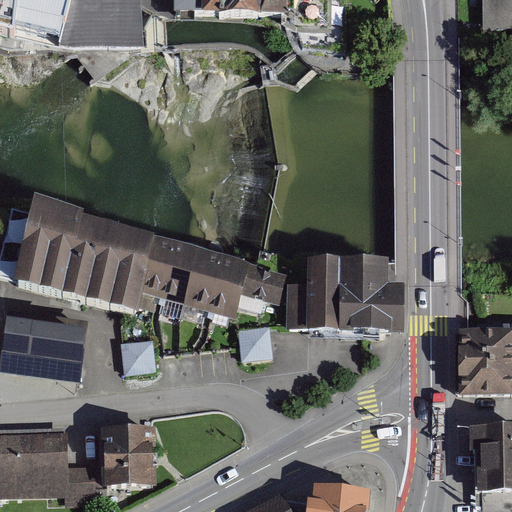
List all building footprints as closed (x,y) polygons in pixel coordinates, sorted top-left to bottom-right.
[(0,0),(0,39),(69,57),(145,56),(141,0),(0,0)] [(175,0),(176,21),(285,20),(286,28),(296,34),(331,33),(331,1),(315,0),(175,0)] [(511,0),(478,0),(480,37),(511,35),(511,0)] [(260,270),(17,217),(0,292),(134,322),(138,304),(231,325),(237,298),(277,307),(284,276),(260,270)] [(384,268),(302,267),(301,293),(286,293),(286,338),(394,338),(394,295),(383,295),(384,268)] [(84,331),(11,321),(4,372),(77,382),(84,331)] [(273,362),(269,331),(239,335),(243,365),(273,362)] [(511,334),(461,335),(461,401),(511,400),(511,334)] [(123,348),(126,378),(156,375),(152,345),(123,348)] [(150,432),(97,433),(98,472),(69,472),(68,438),(0,439),(0,500),(66,499),(66,508),(95,507),(95,492),(151,491),(150,432)] [(511,511),(511,433),(460,435),(461,476),(472,476),(472,497),(486,496),(486,511),(511,511)] [(286,511),(281,501),(259,511),(363,511),(365,499),(300,494),(297,511),(286,511)]
